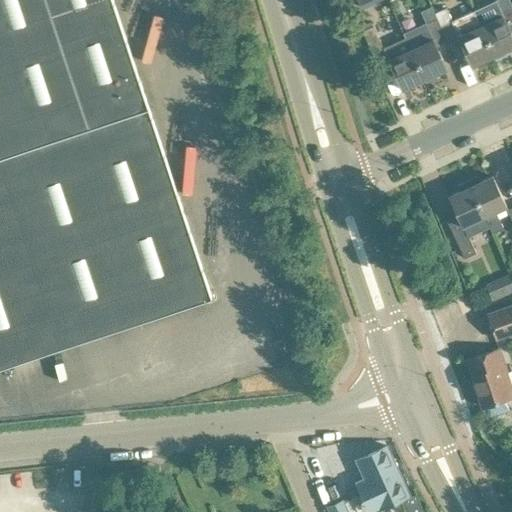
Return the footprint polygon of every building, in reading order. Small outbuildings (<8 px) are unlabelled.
[(0,0),(0,366),(211,296),(112,0),(0,0)] [(199,0),(184,0),(182,0),(183,38),(200,38),(199,0)] [(357,0),(361,8),(379,0),(357,0)] [(511,35),(506,23),(511,20),(511,8),(508,0),(498,0),(496,1),(503,16),(481,26),(494,55),(494,56),(495,59),(506,54),(504,50),(511,46),(511,35)] [(437,47),(447,42),(434,14),(431,7),(421,12),(433,38),(411,48),(424,79),(426,82),(436,78),(435,74),(447,68),(437,47)] [(494,55),(481,26),(474,10),(451,21),(445,9),(434,14),(447,42),(451,49),(462,44),(472,66),(494,56),(494,55)] [(424,79),(411,48),(405,37),(383,47),(373,26),(362,31),(381,72),(392,67),(395,73),(394,74),(395,74),(402,89),(424,79)] [(184,46),(187,62),(211,57),(207,41),(184,46)] [(234,197),(257,193),(252,163),(229,167),(234,197)] [(478,176),(468,180),(484,216),(492,232),(502,227),(495,211),(506,206),(492,176),(481,181),(478,176)] [(484,216),(468,180),(457,185),(460,191),(449,196),(458,215),(446,220),(465,258),(476,252),(465,229),(464,229),(463,226),(473,221),(479,231),(489,226),(492,232),(484,216)] [(264,290),(291,282),(285,263),(258,271),(264,290)] [(511,332),(511,305),(487,314),(495,339),(511,332)] [(495,389),(480,395),(493,428),(511,420),(511,351),(485,362),(488,370),(495,389)] [(369,510),(402,497),(383,447),(349,461),(369,510)] [(408,511),(423,511),(416,495),(403,500),(408,511)] [(328,507),(330,511),(347,511),(343,501),(328,507)]
